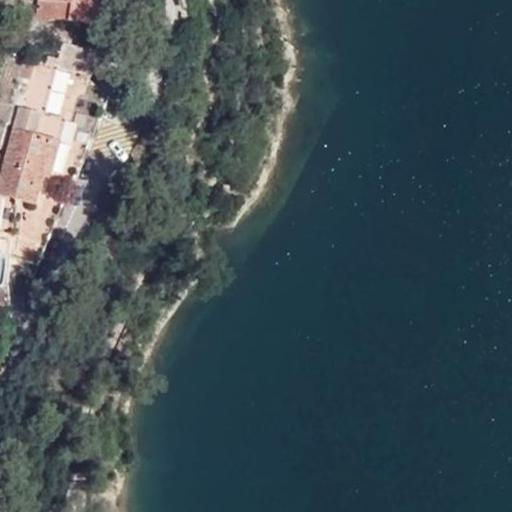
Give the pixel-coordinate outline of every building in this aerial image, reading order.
[(39,0),(37,16),(94,25),(97,0),(39,0)] [(100,0),(102,24),(118,23),(114,0),(100,0)] [(83,49),(61,43),(59,59),(49,57),(47,64),(35,60),(15,130),(14,130),(0,178),(0,194),(36,204),(46,171),(51,174),(67,120),(46,115),(59,68),(83,75),(90,51),(83,49)] [(91,49),(83,49),(90,51),(83,75),(91,77),(99,50),(91,49)] [(0,199),(0,228),(6,229),(9,200),(0,199)]
